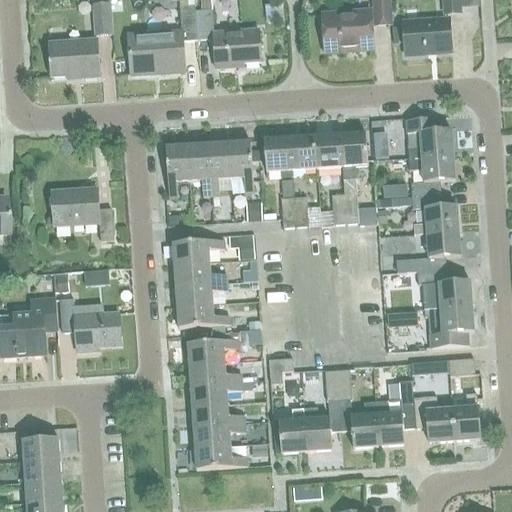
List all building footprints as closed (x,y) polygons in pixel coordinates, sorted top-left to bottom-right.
[(194,0),(172,0),(173,3),(181,3),(181,9),(195,8),(194,0)] [(202,0),(203,13),(196,13),(198,43),(214,42),(216,71),(237,70),(237,66),(262,64),(260,32),(215,35),(212,0),(202,0)] [(374,0),(377,27),(392,26),(389,0),(374,0)] [(444,0),(446,16),(461,15),(460,0),(444,0)] [(97,37),(112,36),(110,7),(95,8),(97,37)] [(198,43),(196,13),(195,8),(181,9),(183,34),(130,37),(133,75),(158,73),(158,75),(185,73),(183,44),(198,43)] [(371,13),(323,16),(326,55),(374,52),(371,13)] [(449,21),(404,24),(406,58),(451,55),(449,21)] [(97,42),(50,46),(53,79),(82,77),(83,79),(100,78),(97,42)] [(439,133),(438,121),(408,123),(410,149),(409,149),(410,161),(455,158),(453,132),(439,133)] [(367,136),(341,138),(344,171),(342,171),(343,184),(344,184),(345,199),(346,199),(348,228),(361,227),(357,168),(369,168),(367,136)] [(341,138),(316,139),(319,172),(342,171),(344,171),(341,138)] [(319,172),(316,139),(291,141),(293,174),(319,172)] [(293,174),(291,141),(266,143),(268,176),(293,174)] [(252,145),(230,147),(233,182),(245,182),(246,197),(256,196),(252,145)] [(233,182),(230,147),(210,148),(213,199),(221,199),(220,183),(233,182)] [(213,199),(210,148),(189,149),(192,185),(204,184),(205,200),(213,199)] [(192,185),(189,149),(168,151),(171,202),(180,201),(179,186),(192,185)] [(457,183),(455,158),(410,161),(411,173),(424,172),(425,185),(413,186),(413,199),(443,197),(442,184),(457,183)] [(284,200),(295,199),(294,185),(283,186),(284,200)] [(98,193),(54,196),(56,228),(101,225),(102,245),(114,244),(112,212),(100,213),(98,193)] [(443,197),(413,199),(414,211),(427,210),(428,228),(415,228),(416,238),(428,237),(428,235),(460,233),(459,208),(444,209),(443,197)] [(221,199),(213,199),(214,210),(221,209),(221,199)] [(345,199),(334,200),(336,229),(348,228),(346,199),(345,199)] [(412,200),(378,202),(378,210),(413,208),(412,200)] [(307,201),(295,202),(297,232),(310,231),(307,201)] [(0,236),(9,236),(7,202),(0,202),(0,236)] [(297,232),(295,202),(282,203),(284,232),(297,232)] [(262,206),(250,207),(251,223),(263,222),(262,206)] [(385,211),(378,211),(379,227),(386,226),(385,211)] [(182,221),(170,222),(170,230),(182,229),(182,221)] [(430,261),(398,263),(399,276),(408,275),(449,272),(448,260),(462,259),(460,233),(428,235),(428,237),(430,261)] [(255,238),(243,239),(244,262),(256,261),(255,238)] [(174,247),(176,269),(212,266),(211,253),(225,252),(225,244),(174,247)] [(252,274),(244,274),(245,285),(258,284),(257,264),(251,264),(252,274)] [(213,279),(212,266),(176,269),(177,289),(228,286),(227,278),(213,279)] [(450,285),(449,272),(408,275),(409,288),(441,286),(442,303),(428,304),(429,312),(472,309),(471,284),(450,285)] [(86,289),(110,287),(109,273),(85,275),(86,289)] [(66,279),(58,280),(59,296),(67,295),(66,279)] [(228,294),(228,286),(177,289),(179,310),(214,307),(214,295),(228,294)] [(59,334),(58,312),(57,302),(30,304),(31,316),(0,318),(0,325),(2,360),(48,357),(46,334),(59,334)] [(120,317),(104,318),(104,308),(75,310),(75,302),(61,303),(64,337),(76,336),(78,355),(91,354),(91,351),(122,348),(120,317)] [(215,321),(214,307),(179,310),(180,331),(210,329),(225,328),(231,328),(230,320),(215,321)] [(474,335),(472,309),(429,312),(429,320),(430,320),(432,351),(470,348),(468,335),(474,335)] [(418,315),(388,318),(389,329),(418,327),(418,315)] [(262,327),(250,327),(250,335),(262,334),(262,327)] [(225,328),(210,329),(211,338),(225,337),(225,328)] [(250,335),(245,335),(246,347),(263,346),(262,334),(250,335)] [(189,348),(191,369),(226,367),(225,354),(240,353),(240,344),(189,348)] [(477,378),(476,362),(451,364),(452,380),(477,378)] [(282,377),(295,376),(293,364),(270,366),(273,389),(283,388),(282,377)] [(315,366),(300,367),(301,391),(316,390),(315,366)] [(419,378),(430,377),(429,366),(419,366),(419,378)] [(227,379),(226,367),(191,369),(192,389),(243,386),(242,378),(227,379)] [(350,373),(338,374),(340,404),(351,403),(353,403),(350,373)] [(338,374),(325,375),(327,405),(328,404),(340,404),(338,374)] [(402,403),(377,405),(380,450),(406,448),(405,433),(417,432),(415,403),(413,385),(401,386),(402,403)] [(243,394),(243,386),(192,389),(193,410),(229,407),(228,395),(243,394)] [(468,411),(454,412),(456,444),(482,443),(478,397),(467,398),(468,411)] [(416,403),(415,403),(417,432),(430,431),(431,446),(456,444),(454,412),(439,413),(438,400),(416,402),(416,403)] [(351,403),(340,404),(342,420),(343,434),(353,434),(354,451),(380,450),(377,405),(366,406),(366,418),(352,419),(352,418),(351,403)] [(230,420),(229,407),(193,410),(195,430),(245,427),(245,419),(230,420)] [(308,455),(305,412),(293,413),(294,424),(281,425),(282,456),(308,455)] [(317,412),(305,412),(308,455),(333,453),(332,435),(343,434),(342,420),(329,421),(318,421),(317,412)] [(246,435),(245,427),(195,430),(196,450),(232,448),(231,437),(246,435)] [(23,443),(24,465),(60,463),(59,441),(23,443)] [(233,462),(232,448),(196,450),(198,472),(248,468),(247,461),(233,462)] [(62,484),(60,463),(24,465),(26,486),(62,484)] [(63,504),(62,484),(26,486),(27,506),(63,504)] [(294,491),(295,505),(323,503),(322,489),(294,491)]
